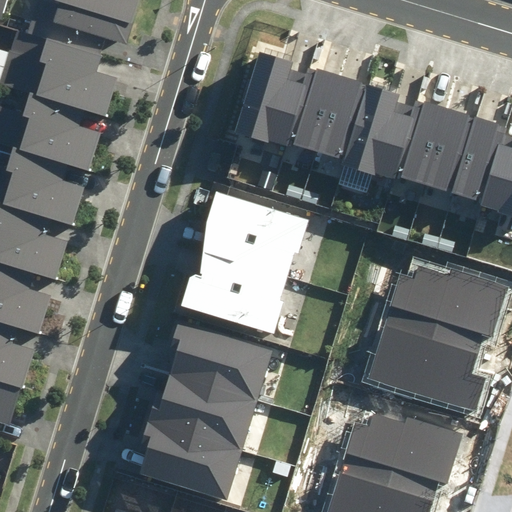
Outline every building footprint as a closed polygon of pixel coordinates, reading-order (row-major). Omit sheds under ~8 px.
[(0,0),(0,12),(3,13),(8,0),(0,0)] [(40,0),(33,25),(102,46),(107,32),(128,39),(140,0),(40,0)] [(42,54),(12,45),(2,80),(109,110),(120,73),(100,67),(104,52),(47,36),(42,54)] [(265,44),(241,127),(511,205),(511,136),(505,134),(508,124),(420,98),(419,103),(403,99),(406,89),(314,63),(312,72),(297,68),(301,54),(265,44)] [(29,109),(0,100),(0,138),(96,165),(107,128),(87,122),(91,107),(34,91),(29,109)] [(7,163),(0,160),(0,198),(74,219),(85,181),(65,176),(69,160),(12,145),(7,163)] [(191,264),(186,302),(277,330),(312,214),(217,186),(208,219),(201,266),(191,264)] [(0,255),(58,271),(68,234),(48,228),(52,213),(0,198),(0,255)] [(0,312),(42,325),(52,287),(32,281),(36,266),(0,256),(0,312)] [(494,343),(511,289),(455,270),(452,277),(423,268),(420,277),(401,271),(364,377),(476,416),(489,378),(475,373),(486,341),(494,343)] [(0,374),(26,382),(36,344),(16,338),(20,323),(0,317),(0,374)] [(190,317),(140,466),(225,495),(276,346),(190,317)] [(0,374),(0,414),(15,419),(26,382),(0,374)] [(444,488),(463,434),(405,414),(402,422),(374,412),(370,421),(351,414),(316,511),(426,511),(436,485),(444,488)]
